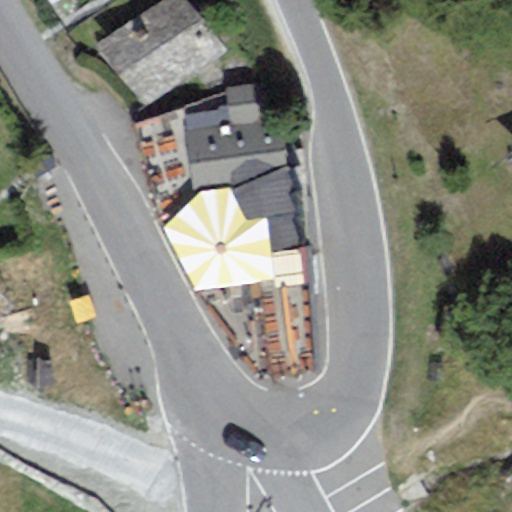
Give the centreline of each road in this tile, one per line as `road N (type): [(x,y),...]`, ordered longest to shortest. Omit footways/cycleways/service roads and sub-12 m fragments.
road 1 (unclassified): [(288,0),(343,143),(364,263),(352,383),(312,418),(237,418)]
road 2 (tertiary): [(0,20),(237,418)]
